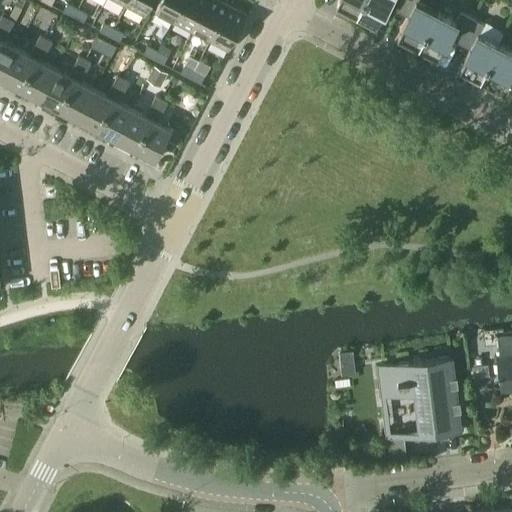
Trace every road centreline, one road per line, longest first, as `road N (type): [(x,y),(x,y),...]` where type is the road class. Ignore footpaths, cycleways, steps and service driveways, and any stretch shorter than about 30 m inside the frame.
road 1 (tertiary): [(324,500),(195,482),(64,432)]
road 2 (residential): [(283,9),(511,130)]
road 3 (residential): [(171,222),(283,9)]
road 4 (residential): [(64,432),(171,222)]
road 5 (residential): [(171,222),(0,130)]
road 6 (residential): [(324,500),(359,487),(511,470)]
